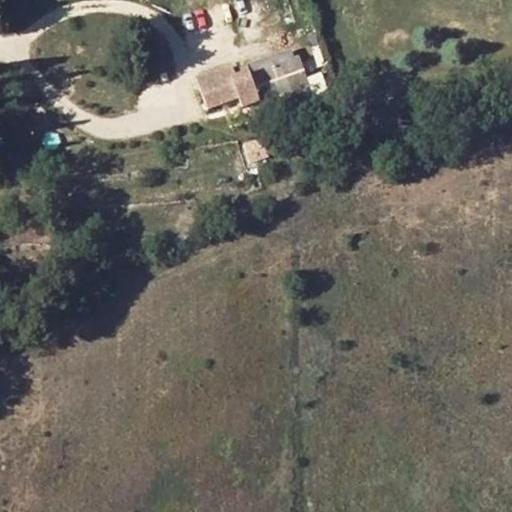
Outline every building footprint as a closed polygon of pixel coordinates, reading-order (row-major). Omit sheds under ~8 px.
[(214,28),(188,38),(200,69),(226,60),(214,28)] [(287,52),(249,67),(251,73),(255,83),(239,89),(234,80),(230,71),(205,81),(216,108),(241,98),(244,107),(307,82),(299,60),(292,63),(287,52)] [(156,57),(139,65),(148,88),(165,80),(156,57)] [(205,81),(230,71),(226,60),(200,69),(205,81)] [(251,73),(234,80),(239,89),(255,83),(251,73)] [(263,141),(246,147),(250,160),(267,155),(263,141)]
